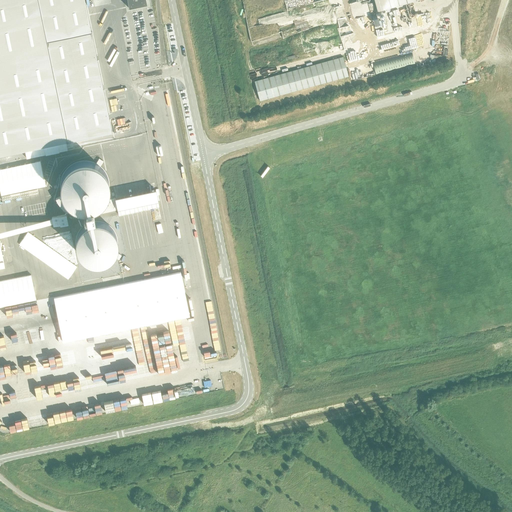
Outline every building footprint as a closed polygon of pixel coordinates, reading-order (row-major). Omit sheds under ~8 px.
[(85,0),(0,0),(0,154),(112,130),(85,0)] [(145,0),(127,0),(129,8),(147,5),(145,0)] [(374,0),(377,10),(414,0),(374,0)] [(301,24),(306,23),(305,17),(296,20),(298,28),(302,27),(301,24)] [(440,29),(440,34),(442,34),(441,44),(449,44),(450,30),(440,29)] [(413,35),(413,33),(400,36),(402,45),(399,46),(401,51),(424,46),(424,43),(427,42),(425,32),(413,35)] [(373,64),(376,75),(415,64),(412,53),(373,64)] [(254,81),(260,101),(349,76),(343,57),(254,81)] [(449,125),(420,131),(434,195),(429,196),(430,203),(435,202),(441,231),(436,232),(438,238),(442,237),(455,297),(511,284),(511,106),(484,112),(486,122),(449,130),(449,125)] [(124,119),(127,135),(142,132),(139,116),(124,119)] [(279,172),(274,173),(280,201),(285,199),(312,326),(363,316),(365,325),(409,316),(408,306),(425,303),(400,183),(363,190),(353,142),(277,158),(279,172)] [(63,195),(56,198),(61,206),(67,212),(76,216),(82,217),(118,210),(115,198),(107,200),(108,205),(90,209),(94,207),(98,205),(102,202),(105,199),(107,195),(108,191),(109,186),(109,182),(108,177),(106,173),(103,170),(100,166),(104,161),(99,158),(96,164),(92,162),(87,161),(83,161),(78,162),(74,164),(70,166),(67,169),(64,173),(62,177),(61,182),(61,186),(61,191),(63,195)] [(160,189),(118,196),(120,213),(162,207),(160,194),(161,194),(160,189)] [(66,215),(52,217),(54,226),(68,223),(66,215)] [(77,236),(76,240),(76,244),(77,248),(78,252),(80,255),(83,258),(87,260),(90,262),(94,263),(98,263),(102,262),(106,260),(109,258),(112,255),(119,260),(122,255),(115,251),(117,247),(117,243),(117,239),(116,235),(115,232),(112,228),(109,226),(106,223),(102,222),(98,221),(94,221),(90,222),(87,224),(83,226),(80,229),(78,232),(77,236)] [(54,240),(52,228),(43,230),(45,241),(54,240)] [(45,249),(42,230),(33,232),(36,251),(45,249)] [(56,268),(75,266),(74,256),(55,258),(56,268)] [(19,332),(0,335),(2,348),(8,347),(8,345),(15,343),(15,345),(27,343),(26,336),(20,337),(19,332)] [(151,334),(142,336),(143,348),(153,347),(151,334)] [(114,399),(114,402),(111,403),(113,410),(121,409),(120,398),(114,399)] [(50,413),(50,420),(59,419),(58,412),(50,413)]
